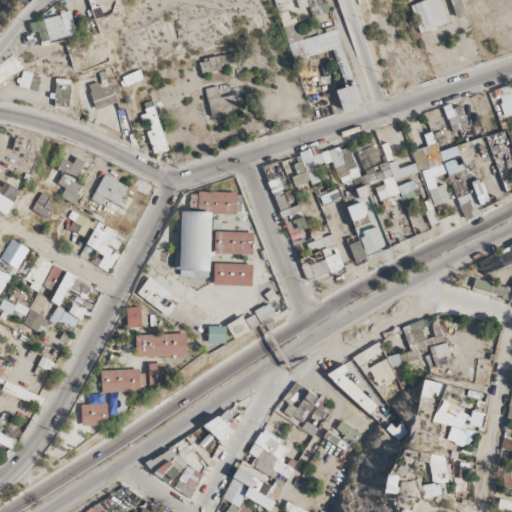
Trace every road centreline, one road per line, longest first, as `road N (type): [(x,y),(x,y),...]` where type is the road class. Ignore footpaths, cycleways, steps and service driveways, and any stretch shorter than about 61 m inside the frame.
road 1 (residential): [(511,65),(173,183),(54,411),(0,473)]
road 2 (primary): [(511,207),(309,318),(8,511)]
road 3 (primary): [(47,511),(318,338),(511,233)]
